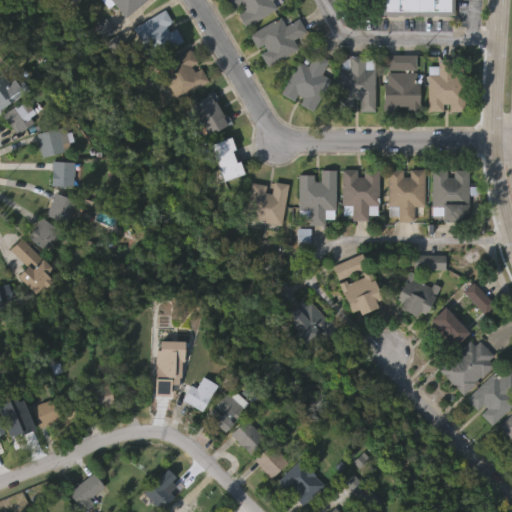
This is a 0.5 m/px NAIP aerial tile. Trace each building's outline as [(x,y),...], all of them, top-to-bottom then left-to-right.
[(121,0),(69,0),(90,28),(124,3),(121,0)] [(146,0),(126,17),(114,3),(108,8),(101,0),(146,0)] [(272,0),(276,8),(245,26),(237,13),(243,10),(241,6),(235,10),(229,0),(272,0)] [(364,0),(346,0),(332,0),(332,24),(365,24),(364,0)] [(446,16),(446,17),(411,16),(411,17),(378,17),(378,0),(452,0),(452,16),(446,16)] [(58,29),(67,22),(55,5),(38,18),(46,28),(53,23),(58,29)] [(121,58),(151,35),(139,20),(138,21),(128,7),(93,34),(104,48),(110,44),(121,58)] [(168,29),(169,31),(176,27),(183,41),(150,59),(132,28),(165,9),(172,22),(166,25),(168,29)] [(240,67),(273,50),(268,40),(281,33),(272,18),(266,21),(262,14),(222,35),(231,52),(232,52),(240,67)] [(280,16),(285,26),(299,18),(307,32),(294,40),(299,49),(268,66),(260,53),(267,49),(264,43),(257,47),(249,34),(280,16)] [(377,31),(377,56),(450,56),(450,31),(377,31)] [(193,70),(195,71),(201,67),(209,81),(178,99),(159,67),(190,49),(198,62),(191,66),(193,70)] [(180,82),(171,66),(170,66),(162,50),(130,67),(142,91),(153,86),(157,94),(180,82)] [(328,62),(322,73),(331,79),(314,110),(300,103),(304,97),(299,94),(295,101),(281,93),(299,60),(308,65),(315,52),(329,60),(328,62)] [(416,70),(387,70),(387,54),(416,54),(416,70)] [(364,55),(364,58),(374,58),(375,111),(360,111),(360,98),(354,98),(354,107),(338,107),(338,69),(340,69),(340,58),(349,58),(349,55),(364,55)] [(245,74),(254,92),(255,91),(262,105),(307,83),(295,59),(281,66),(277,58),(245,74)] [(455,58),(454,65),(465,65),(465,111),(450,111),(450,103),(443,103),(443,112),(428,112),(428,65),(438,65),(438,58),(455,58)] [(100,79),(111,72),(102,59),(91,67),(100,79)] [(417,73),(416,83),(420,83),(420,111),(408,110),(408,106),(395,106),(395,110),(383,110),(384,83),(387,83),(387,72),(417,73)] [(0,77),(5,74),(9,80),(13,77),(18,83),(23,79),(29,88),(0,108),(0,77)] [(225,115),(228,120),(202,136),(191,117),(188,118),(182,108),(212,91),(225,115)] [(205,122),(196,106),(195,106),(187,92),(156,108),(173,140),(205,122)] [(278,135),(293,142),(293,144),(310,152),(326,119),(318,115),(324,101),(310,95),(304,107),(294,102),(278,135)] [(371,152),(370,98),(335,98),(335,147),(349,147),(349,140),(356,140),(356,152),(371,152)] [(35,122),(25,129),(26,129),(28,135),(17,138),(15,133),(17,132),(11,123),(8,125),(1,115),(21,101),(35,122)] [(424,105),(423,152),(439,152),(439,145),(445,145),(445,152),(459,152),(459,116),(447,116),(447,105),(424,105)] [(415,152),(415,123),(412,123),(412,114),(380,113),(380,151),(392,152),(392,146),(404,147),(404,151),(415,152)] [(3,124),(0,118),(0,146),(20,134),(11,120),(3,124)] [(64,152),(41,158),(36,133),(64,125),(69,142),(62,144),(64,152)] [(188,143),(202,176),(228,164),(223,154),(220,155),(210,134),(188,143)] [(236,161),(241,161),(246,174),(225,181),(211,144),(231,137),(236,149),(232,150),(236,161)] [(31,164),(25,154),(29,151),(23,140),(0,153),(0,156),(11,175),(31,164)] [(74,161),(74,187),(52,186),(52,161),(74,161)] [(59,185),(65,183),(61,166),(32,174),(39,198),(61,192),(59,185)] [(336,169),(336,219),(325,219),(325,225),(309,225),(309,219),(299,219),(299,174),(314,174),(314,181),(320,181),(321,169),(336,169)] [(379,169),(378,215),(368,215),(368,220),(353,220),(353,215),(343,215),(343,205),(341,205),(342,169),(357,169),(357,177),(363,177),(363,169),(379,169)] [(425,169),(425,206),(422,206),(422,215),(414,215),(414,222),(399,222),(399,216),(389,216),(388,169),(403,169),(403,176),(410,176),(410,169),(425,169)] [(469,169),(469,186),(477,186),(477,195),(470,195),(469,220),(463,220),(463,222),(444,222),(444,216),(432,216),(432,169),(447,169),(447,177),(454,177),(454,169),(469,169)] [(220,221),(241,214),(236,201),(232,202),(228,191),(232,190),(228,178),(208,184),(220,221)] [(289,184),(282,225),(245,218),(252,182),(266,184),(265,192),(272,193),(274,181),(289,184)] [(72,211),(67,223),(46,214),(55,192),(76,201),(72,211)] [(331,210),(316,211),(316,222),(310,222),(310,215),(294,215),(294,250),(305,250),(305,266),(321,265),(321,259),(331,259),(331,210)] [(375,211),(356,211),(356,210),(338,210),(337,255),(348,255),(348,261),(364,261),(364,255),(374,256),(375,211)] [(421,247),(421,210),(406,210),(406,217),(399,217),(399,210),(384,210),(384,256),(394,256),(394,262),(410,262),(410,247),(421,247)] [(428,210),(427,256),(438,256),(438,261),(464,262),(465,211),(446,210),(428,210)] [(58,230),(43,249),(27,236),(42,217),(58,230)] [(278,265),(284,224),(267,222),(266,226),(249,224),(243,260),(278,265)] [(43,257),(65,264),(72,240),(50,234),(43,257)] [(21,238),(42,259),(43,258),(55,270),(48,276),(52,282),(46,288),(44,285),(35,294),(18,276),(27,267),(10,249),(21,238)] [(364,269),(339,280),(333,266),(358,254),(364,269)] [(415,269),(414,269),(414,254),(446,255),(446,270),(415,269)] [(306,282),(306,269),(293,269),(293,281),(306,282)] [(370,269),(383,298),(377,301),(379,307),(361,315),(359,309),(352,312),(339,283),(347,280),(348,283),(364,276),(363,273),(370,269)] [(423,282),(431,287),(433,283),(440,287),(435,296),(437,297),(429,311),(428,311),(425,315),(420,312),(417,317),(401,308),(403,303),(398,300),(400,297),(397,295),(411,270),(418,274),(416,278),(423,282)] [(6,290),(23,307),(13,316),(32,335),(47,319),(43,315),(50,309),(18,278),(6,290)] [(495,304),(485,314),(464,291),(474,282),(495,304)] [(3,307),(0,307),(0,285),(8,284),(12,300),(2,303),(3,307)] [(363,309),(358,295),(329,306),(334,320),(363,309)] [(300,299),(307,306),(311,302),(342,332),(327,346),(318,337),(312,344),(310,342),(307,346),(296,334),(298,332),(294,327),(295,326),(287,317),(296,308),(293,305),(300,299)] [(466,331),(452,344),(447,338),(443,342),(429,327),(433,323),(428,318),(441,305),(466,331)] [(347,352),(354,350),(356,355),(378,346),(365,310),(358,312),(360,318),(344,324),(343,321),(336,323),(347,352)] [(435,329),(404,315),(391,344),(414,355),(416,351),(423,354),(435,329)] [(490,345),(469,323),(459,332),(480,355),(490,345)] [(0,326),(0,343),(9,341),(5,325),(0,326)] [(470,340),(475,345),(480,341),(494,355),(489,360),(494,365),(482,377),(481,375),(474,381),(476,383),(463,395),(439,370),(452,358),(453,359),(459,353),(458,352),(470,340)] [(281,357),(294,370),(290,374),(306,390),(330,367),(308,343),(304,347),(298,341),(281,357)] [(448,388),(464,374),(441,347),(425,362),(448,388)] [(511,371),(511,407),(493,426),(481,414),(487,408),(483,404),(477,410),(466,399),(498,370),(503,375),(509,369),(511,371)] [(108,404),(109,407),(102,409),(102,407),(95,408),(90,391),(99,388),(96,378),(106,375),(114,402),(108,404)] [(136,376),(143,398),(131,402),(130,397),(126,399),(121,384),(131,381),(130,377),(136,376)] [(218,385),(202,412),(182,400),(191,385),(196,388),(203,376),(218,385)] [(458,435),(494,401),(472,377),(436,411),(458,435)] [(151,435),(167,436),(168,424),(178,424),(179,382),(156,381),(156,389),(152,389),(151,435)] [(236,392),(248,403),(244,409),(246,410),(225,433),(215,424),(224,415),(214,406),(227,393),(231,397),(236,392)] [(87,412),(67,419),(60,402),(81,394),(87,412)] [(48,425),(40,428),(31,408),(54,398),(62,418),(48,425)] [(462,439),(475,453),(475,452),(487,466),(511,444),(500,431),(511,420),(511,417),(505,410),(493,420),(488,415),(462,439)] [(26,437),(12,442),(4,419),(21,413),(30,435),(26,437)] [(511,440),(499,426),(511,413),(511,440)] [(193,428),(186,425),(179,441),(201,451),(213,424),(198,417),(193,428)] [(267,440),(251,455),(231,434),(247,419),(267,440)] [(110,440),(105,427),(88,433),(93,446),(110,440)] [(210,447),(211,447),(203,455),(221,472),(244,449),(234,439),(232,441),(224,433),(210,447)] [(288,462),(272,479),(254,460),(275,438),(283,446),(278,451),(288,462)] [(57,459),(49,439),(28,447),(36,467),(57,459)] [(511,484),(511,451),(511,450),(494,467),(511,484)] [(261,478),(243,459),(227,474),(245,493),(261,478)] [(299,460),(307,468),(307,467),(324,485),(302,506),(292,496),(294,494),(290,490),(289,492),(278,481),(299,460)] [(94,474),(103,486),(98,490),(99,492),(79,507),(68,492),(94,474)] [(353,474),(380,501),(369,511),(355,497),(343,484),(353,474)] [(174,496),(160,510),(144,492),(158,479),(174,496)] [(250,502),(261,511),(274,511),(285,501),(267,484),(250,502)] [(282,511),(307,511),(295,500),(282,511)] [(188,511),(169,511),(179,502),(188,511)]
